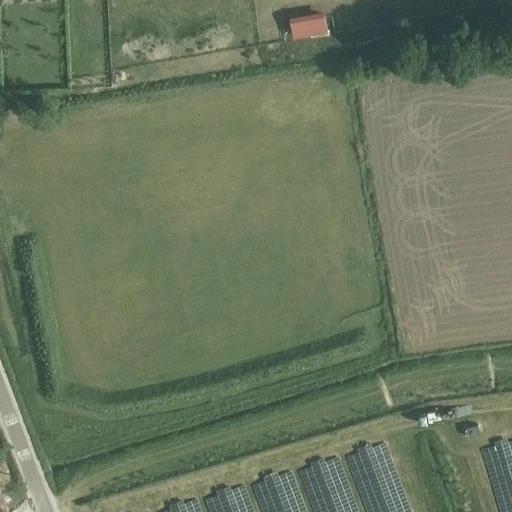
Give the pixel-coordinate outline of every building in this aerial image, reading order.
[(315,0),(313,0),(292,0),(293,20),(316,19),(315,0)] [(278,13),(231,14),(233,59),(280,58),(278,13)] [(277,159),(271,128),(230,136),(236,167),(277,159)] [(277,159),(236,167),(242,198),(283,189),(277,159)] [(131,252),(322,237),(320,210),(269,214),(268,197),(240,199),(240,206),(229,207),(229,220),(203,222),(202,209),(185,211),(153,213),(154,228),(129,230),(131,252)] [(150,366),(342,349),(335,281),(293,285),(293,282),(187,292),(187,291),(150,294),(154,335),(147,336),(150,366)] [(90,343),(107,352),(113,341),(125,347),(130,336),(108,325),(115,311),(103,305),(91,329),(96,332),(90,343)]
